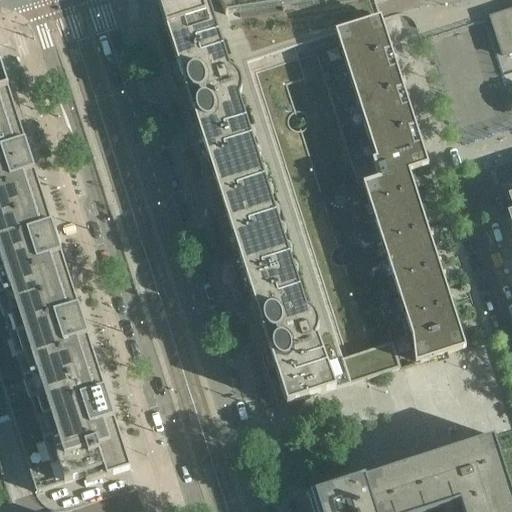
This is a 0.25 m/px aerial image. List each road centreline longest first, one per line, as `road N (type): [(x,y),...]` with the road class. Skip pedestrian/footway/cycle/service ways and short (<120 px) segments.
road 1 (tertiary): [(34,0),(202,511)]
road 2 (tertiary): [(261,511),(100,0)]
road 3 (residential): [(511,341),(467,204),(511,175)]
